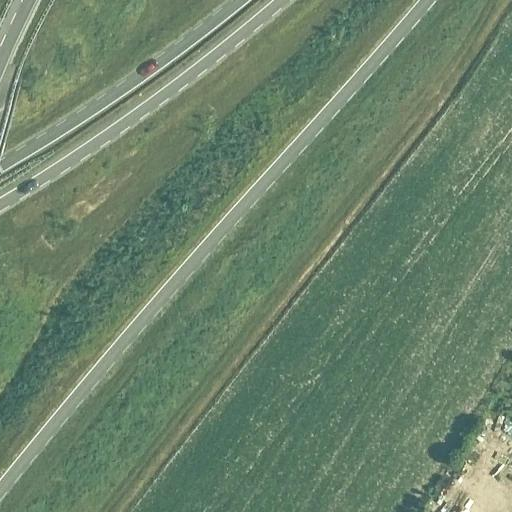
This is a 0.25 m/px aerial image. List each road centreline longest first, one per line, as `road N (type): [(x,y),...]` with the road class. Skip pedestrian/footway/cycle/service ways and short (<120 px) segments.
road 1 (primary): [(0,489),(426,0)]
road 2 (trunk): [(0,204),(124,124),(283,0)]
road 3 (trunk): [(241,0),(0,167)]
